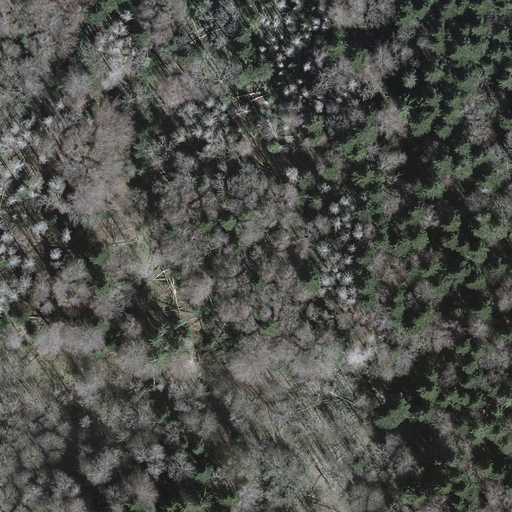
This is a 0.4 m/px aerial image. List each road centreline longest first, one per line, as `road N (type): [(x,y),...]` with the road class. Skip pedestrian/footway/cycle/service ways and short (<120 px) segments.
road 1 (track): [(131,0),(152,56),(174,182),(194,214),(227,261),(431,343),(467,366),(484,412),(489,511)]
road 2 (track): [(98,0),(0,123)]
